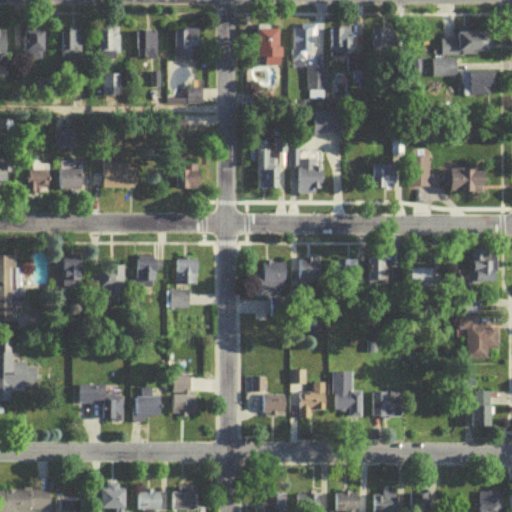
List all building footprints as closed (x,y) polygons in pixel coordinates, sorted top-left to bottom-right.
[(305,65),(305,57),(313,57),(313,28),(291,28),(291,65),(305,65)] [(24,30),(24,59),(45,59),(45,30),(24,30)] [(277,30),(255,30),(255,69),(277,69),(277,30)] [(118,31),(98,31),(98,63),(118,63),(118,31)] [(393,31),(370,31),(370,56),(393,56),(393,31)] [(79,54),(79,32),(62,32),(62,54),(79,54)] [(328,32),(328,60),(349,60),(349,32),(328,32)] [(173,34),(173,65),(199,65),(199,34),(173,34)] [(439,44),(439,59),(487,59),(487,34),(456,34),(456,44),(439,44)] [(135,36),(135,62),(155,62),(155,36),(135,36)] [(453,63),(429,63),(429,81),(453,81),(453,63)] [(304,94),(322,94),(322,73),(304,73),(304,94)] [(491,92),(491,76),(461,76),(461,92),(491,92)] [(118,99),(118,79),(102,79),(102,99),(118,99)] [(186,108),(200,108),(200,94),(186,94),(186,108)] [(311,138),(341,138),(341,115),(311,115),(311,138)] [(271,193),(271,153),(255,153),(255,193),(271,193)] [(295,198),(319,198),(319,156),(295,156),(295,198)] [(426,191),(426,160),(407,160),(407,191),(426,191)] [(102,193),(137,193),(137,167),(102,167),(102,193)] [(197,169),(176,170),(178,194),(199,193),(197,169)] [(371,169),(370,191),(394,191),(394,169),(371,169)] [(58,193),(80,193),(80,173),(58,173),(58,193)] [(483,173),(445,173),(445,195),(483,195),(483,173)] [(47,175),(16,175),(16,196),(47,196),(47,175)] [(494,286),(494,257),(470,257),(470,286),(494,286)] [(0,260),(0,327),(15,327),(14,260),(0,260)] [(80,292),(80,261),(61,261),(61,292),(80,292)] [(154,292),(154,262),(135,262),(135,292),(154,292)] [(333,267),(338,289),(357,285),(352,263),(333,267)] [(195,264),(173,264),(173,289),(195,289),(195,264)] [(319,264),(297,264),(297,292),(319,292),(319,264)] [(367,264),(367,292),(387,292),(387,264),(367,264)] [(283,266),(255,266),(255,294),(283,294),(283,266)] [(120,305),(121,270),(97,270),(96,296),(106,296),(106,304),(120,305)] [(406,294),(431,294),(431,272),(406,272),(406,294)] [(168,313),(187,313),(187,296),(168,296),(168,313)] [(476,322),(457,321),(457,336),(465,336),(465,363),(486,363),(486,355),(496,355),(497,333),(476,332),(476,322)] [(0,405),(34,404),(33,368),(11,369),(11,358),(0,357),(0,405)] [(101,409),(100,425),(121,426),(121,401),(103,401),(104,390),(77,390),(77,408),(101,409)] [(297,395),(297,427),(309,427),(309,415),(324,415),(324,395),(297,395)] [(371,397),(371,422),(400,422),(400,397),(371,397)] [(193,398),(170,398),(170,419),(193,419),(193,398)] [(283,419),(283,399),(260,399),(260,419),(283,419)] [(159,401),(133,401),(133,421),(159,422),(159,401)] [(469,402),(469,430),(490,430),(490,402),(469,402)] [(100,511),(123,511),(124,492),(100,492),(100,511)] [(48,511),(48,494),(0,494),(0,511),(48,511)] [(159,511),(159,495),(136,495),(136,511),(159,511)] [(477,511),(499,511),(500,496),(478,496),(477,511)] [(193,511),(194,498),(170,498),(169,511),(193,511)] [(355,511),(362,511),(362,498),(333,498),(333,511),(355,511)] [(373,498),(371,511),(396,511),(397,500),(373,498)] [(433,511),(433,498),(409,498),(409,511),(433,511)] [(260,511),(284,511),(284,499),(260,499),(260,511)] [(294,511),(318,511),(318,499),(294,499),(294,511)] [(83,511),(83,502),(55,502),(54,511),(83,511)]
